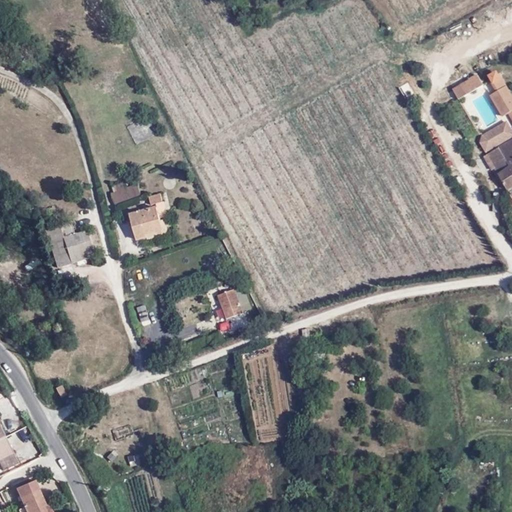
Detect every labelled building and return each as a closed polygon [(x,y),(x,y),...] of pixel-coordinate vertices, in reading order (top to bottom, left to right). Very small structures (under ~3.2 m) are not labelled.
[(511,93),(497,70),(487,76),(496,91),(490,95),(506,120),(481,135),(480,140),(510,189),(511,188),(511,93)] [(478,73),(453,86),(459,98),(485,84),(478,73)] [(147,115),(126,126),(136,144),(157,133),(147,115)] [(138,183),(112,192),(116,204),(143,195),(138,183)] [(148,205),(128,211),(137,241),(174,230),(162,192),(146,197),(148,205)] [(94,256),(86,230),(64,237),(58,216),(42,220),(56,267),(94,256)] [(73,223),(63,224),(64,233),(74,231),(73,223)] [(236,289),(219,296),(228,320),(245,313),(236,289)] [(241,295),(245,309),(252,308),(248,293),(241,295)] [(60,397),(67,394),(63,384),(56,386),(60,397)] [(220,393),(228,421),(245,417),(237,388),(220,393)] [(19,464),(0,424),(0,465),(3,471),(19,464)] [(20,461),(26,458),(19,444),(12,447),(20,461)] [(19,511),(53,511),(50,504),(45,507),(34,482),(17,489),(24,507),(19,511)]
